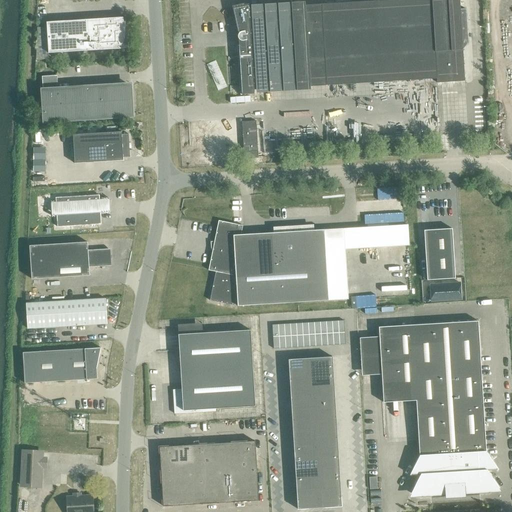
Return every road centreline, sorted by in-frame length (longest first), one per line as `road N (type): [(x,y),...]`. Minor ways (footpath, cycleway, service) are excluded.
road 1 (unclassified): [(166,182),(482,163),(511,180)]
road 2 (unclassified): [(124,511),(121,411),(166,182)]
road 3 (unclassified): [(166,182),(155,0)]
road 4 (unknown): [(164,152),(77,166),(39,149)]
